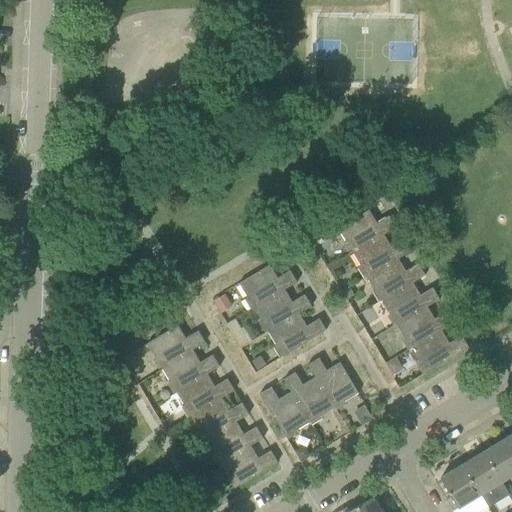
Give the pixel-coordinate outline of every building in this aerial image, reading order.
[(338,228),(348,245),(353,253),(384,234),(384,235),(396,227),(389,216),(377,223),(369,210),(338,228)] [(353,253),(367,277),(398,258),(399,259),(411,251),(404,240),(392,247),(384,235),(384,234),(353,253)] [(398,258),(367,277),(382,301),(413,282),(413,283),(425,275),(418,264),(406,271),(399,259),(398,258)] [(270,265),(239,283),(254,308),(285,289),(285,290),(297,282),(290,271),(278,278),(270,265)] [(348,287),(344,281),(337,285),(342,291),(348,287)] [(382,301),(397,325),(427,306),(428,307),(440,299),(433,287),(420,295),(413,283),(413,282),(382,301)] [(347,300),(354,295),(349,287),(348,287),(342,291),(347,300)] [(269,333),(300,314),(312,306),(305,295),(292,302),(285,290),(285,289),(254,308),(269,333)] [(214,301),(221,313),(233,306),(225,294),(214,301)] [(411,349),(442,331),(454,323),(447,311),(435,319),(428,307),(427,306),(397,325),(411,349)] [(326,330),(319,319),(307,326),(300,314),(269,333),(283,356),(326,330)] [(178,325),(147,344),(162,368),(193,349),(193,350),(205,343),(198,331),(186,338),(178,325)] [(469,347),(462,335),(449,343),(442,331),(411,349),(426,373),(469,347)] [(162,368),(176,392),(207,373),(208,374),(220,366),(213,355),(201,362),(193,350),(193,349),(162,368)] [(258,370),(267,365),(261,355),(252,361),(258,370)] [(393,375),(404,368),(397,357),(386,364),(393,375)] [(334,408),(359,393),(340,362),(327,370),(319,358),(308,365),(315,377),(334,408)] [(295,372),(284,379),(291,392),(310,422),(334,408),(315,377),(303,385),(295,372)] [(207,373),(176,392),(191,416),(222,398),(234,390),(227,379),(215,386),(208,374),(207,373)] [(279,399),(271,387),(260,394),(286,437),(310,422),(291,392),(279,399)] [(191,416),(206,440),(236,422),(237,422),(249,414),(242,403),(229,410),(222,398),(191,416)] [(372,418),(364,405),(353,412),(361,425),(372,418)] [(220,464),(251,446),(263,438),(256,427),(244,434),(237,422),(236,422),(206,440),(220,464)] [(484,452),(503,482),(511,476),(511,448),(506,438),(484,452)] [(278,462),(271,451),(258,458),(251,446),(220,464),(235,488),(278,462)] [(310,456),(305,446),(295,451),(300,461),(310,456)] [(463,465),(481,495),(503,482),(484,452),(463,465)] [(463,465),(440,478),(459,508),(481,495),(463,465)] [(382,511),(373,497),(348,511),(382,511)]
